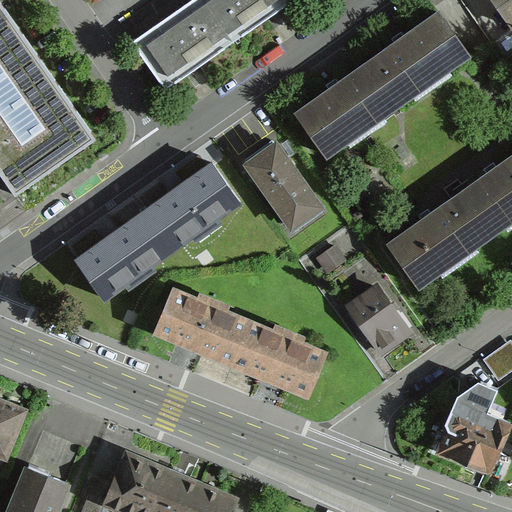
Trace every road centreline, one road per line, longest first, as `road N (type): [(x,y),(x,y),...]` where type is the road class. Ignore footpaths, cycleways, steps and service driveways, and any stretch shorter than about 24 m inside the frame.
road 1 (secondary): [(0,339),(395,493)]
road 2 (residential): [(395,493),(334,463),(347,442),(511,326)]
road 3 (residential): [(171,143),(370,0)]
road 4 (residential): [(0,273),(171,143)]
road 5 (unclassified): [(68,0),(171,143)]
